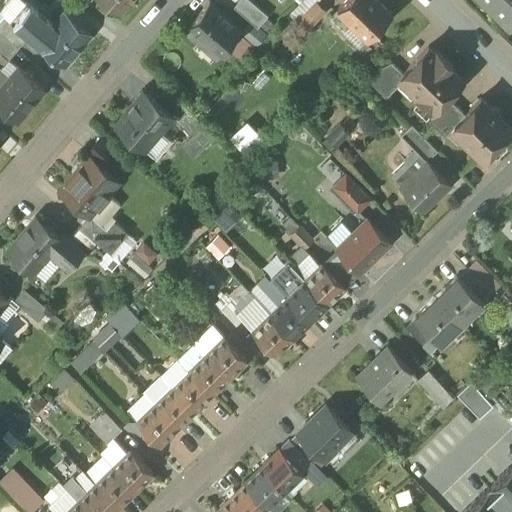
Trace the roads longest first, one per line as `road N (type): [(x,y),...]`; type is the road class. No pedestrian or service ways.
road 1 (residential): [(511,167),(153,511)]
road 2 (residential): [(171,0),(0,199)]
